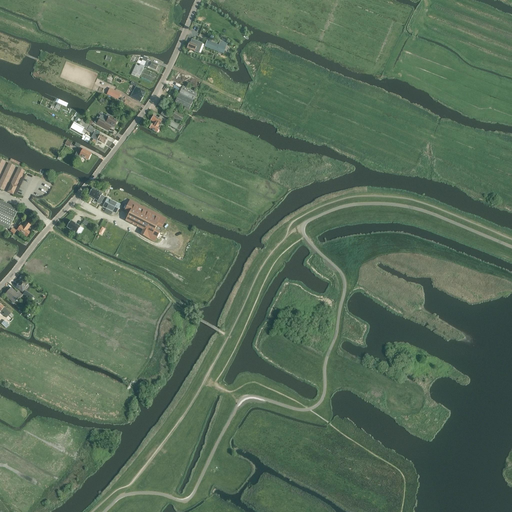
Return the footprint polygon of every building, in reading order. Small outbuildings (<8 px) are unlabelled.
[(190,43),(187,48),(194,51),(194,52),(199,54),(203,43),(192,39),(191,43),(190,43)] [(207,40),(204,47),(223,54),(225,47),(207,40)] [(149,67),(156,70),(158,65),(147,60),(148,58),(144,56),(140,64),(139,66),(136,65),(134,69),(131,75),(137,77),(138,75),(140,76),(144,67),(148,68),(149,67)] [(183,86),(175,102),(189,109),(197,93),(183,86)] [(131,97),(140,102),(146,92),(136,87),(131,97)] [(110,89),(107,95),(118,99),(120,94),(110,89)] [(48,99),(46,104),(51,106),(50,109),(57,112),(61,105),(64,106),(64,104),(59,102),(58,104),(48,99)] [(171,118),(180,123),(183,117),(174,112),(171,118)] [(94,123),(109,131),(111,127),(111,125),(114,127),(118,121),(112,118),(113,117),(107,114),(105,118),(101,115),(100,118),(97,117),(94,123)] [(150,128),(157,133),(161,126),(159,125),(162,121),(164,122),(166,120),(160,116),(158,119),(154,116),(151,120),(154,122),(152,125),(150,128)] [(76,117),(75,120),(80,123),(78,125),(84,128),(92,134),(95,129),(82,119),(81,120),(76,117)] [(171,119),(167,124),(179,131),(182,126),(171,119)] [(74,122),(70,130),(83,137),(82,139),(81,139),(88,143),(91,138),(82,132),(84,128),(78,125),(74,122)] [(91,138),(93,139),(92,141),(96,143),(97,141),(98,140),(105,143),(107,138),(95,131),(91,138)] [(75,155),(79,157),(80,156),(88,160),(91,154),(83,149),(82,151),(78,149),(75,155)] [(0,171),(5,161),(9,163),(0,182),(0,188),(3,190),(15,166),(19,168),(7,192),(13,195),(17,187),(21,179),(25,171),(0,159),(0,171)] [(89,194),(88,195),(98,201),(97,202),(100,204),(105,197),(101,195),(102,194),(93,188),(92,189),(89,194)] [(105,212),(111,215),(113,211),(116,213),(120,205),(107,198),(103,206),(107,208),(105,212)] [(0,225),(9,229),(18,209),(0,200),(0,225)] [(125,210),(130,213),(125,221),(144,230),(141,235),(155,242),(166,219),(130,200),(125,210)] [(71,221),(67,227),(76,233),(80,227),(71,221)] [(18,229),(21,232),(20,232),(27,237),(30,232),(27,230),(28,228),(29,228),(31,226),(26,222),(23,227),(21,225),(18,229)] [(21,279),(16,287),(23,292),(28,284),(21,279)] [(22,295),(18,292),(16,294),(11,289),(6,295),(15,303),(20,297),(20,298),(21,297),(23,295),(22,295)] [(0,311),(0,312),(1,310),(4,313),(3,315),(7,318),(9,315),(12,318),(13,315),(11,313),(0,303),(0,311)]
